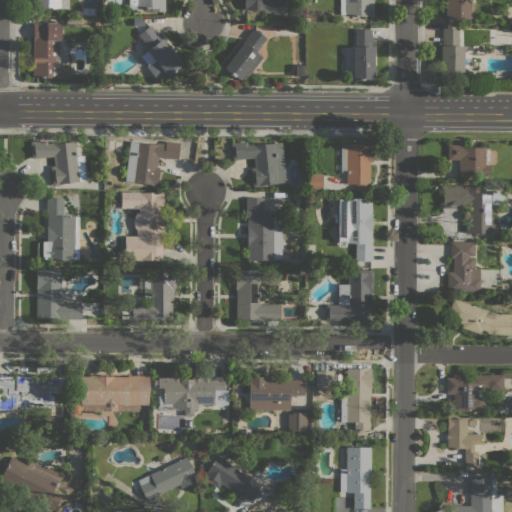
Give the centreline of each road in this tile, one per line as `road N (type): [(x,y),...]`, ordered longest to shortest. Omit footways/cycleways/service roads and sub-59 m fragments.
road 1 (secondary): [(511,115),(0,113)]
road 2 (residential): [(403,345),(0,342)]
road 3 (tertiary): [(401,511),(405,114)]
road 4 (residential): [(6,343),(4,183)]
road 5 (residential): [(203,344),(203,186)]
